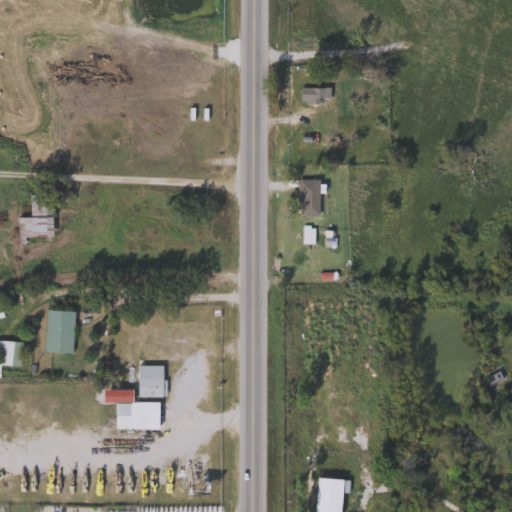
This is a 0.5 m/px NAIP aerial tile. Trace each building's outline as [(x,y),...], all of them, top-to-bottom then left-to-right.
[(326,88),(326,100),(317,100),(317,104),(297,104),(297,88),(326,88)] [(315,216),(295,216),(295,180),(315,180),(315,216)] [(49,237),(21,238),(21,244),(15,244),(14,218),(27,217),(26,194),(48,194),(49,237)] [(309,244),(298,244),(298,227),(309,227),(309,244)] [(70,312),(69,354),(42,353),(43,311),(70,312)] [(0,341),(18,343),(16,368),(0,366),(0,341)] [(134,398),(134,366),(159,366),(159,398),(134,398)] [(112,430),(112,404),(156,404),(156,430),(112,430)] [(338,511),(313,511),(313,480),(339,480),(338,511)]
